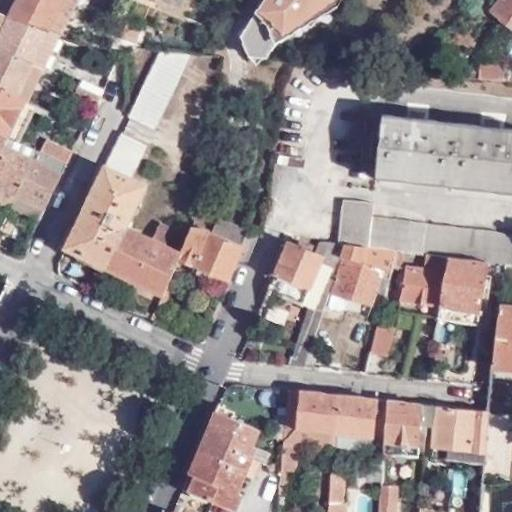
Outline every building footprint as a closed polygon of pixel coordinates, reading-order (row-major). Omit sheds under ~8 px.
[(18,0),(10,17),(60,33),(80,0),(18,0)] [(265,0),(237,40),(247,61),(266,62),(272,50),(336,14),(343,0),(265,0)] [(511,0),(504,0),(504,1),(503,0),(499,0),(488,11),(511,32),(511,0)] [(43,69),(60,33),(10,17),(3,15),(0,14),(0,13),(0,49),(33,65),(43,69)] [(0,89),(17,98),(33,65),(0,49),(0,89)] [(192,56),(161,52),(130,117),(156,129),(192,56)] [(26,103),(43,69),(33,65),(17,98),(22,101),(26,103)] [(100,97),(103,91),(81,80),(78,86),(100,97)] [(97,101),(100,97),(78,86),(75,90),(97,101)] [(0,133),(5,136),(22,101),(17,98),(0,89),(0,133)] [(511,128),(382,114),(374,178),(511,193),(511,128)] [(161,295),(177,258),(178,254),(164,247),(172,230),(159,223),(150,240),(125,228),(145,187),(130,179),(147,145),(123,133),(66,251),(161,295)] [(0,154),(8,138),(7,137),(0,150),(0,154)] [(33,155),(36,150),(8,138),(0,154),(0,202),(8,206),(14,195),(33,155)] [(67,164),(73,152),(46,138),(39,151),(47,155),(67,164)] [(44,210),(67,164),(47,155),(44,161),(33,155),(14,195),(44,210)] [(38,221),(44,210),(14,195),(8,206),(38,221)] [(511,264),(511,234),(369,218),(371,204),(343,202),(339,244),(344,245),(396,251),(404,251),(427,254),(448,257),(489,262),(505,264),(511,264)] [(15,222),(3,217),(0,223),(0,229),(9,234),(15,222)] [(227,280),(247,236),(249,231),(219,219),(213,230),(205,227),(190,226),(178,254),(177,258),(227,280)] [(333,267),(336,268),(341,255),(344,245),(339,244),(320,242),(315,252),(288,241),(274,275),(308,290),(320,261),(333,267)] [(383,275),(389,276),(392,267),(396,251),(344,245),(341,255),(344,255),(334,293),(375,303),(383,275)] [(404,251),(396,251),(392,267),(400,268),(404,251)] [(399,299),(438,305),(448,257),(427,254),(425,267),(407,264),(399,299)] [(438,305),(436,320),(478,325),(489,262),(448,257),(438,305)] [(312,308),(315,309),(333,267),(320,261),(308,290),(274,275),(267,289),(312,308)] [(511,264),(505,264),(503,279),(511,280),(511,264)] [(296,353),(307,357),(322,312),(315,309),(312,308),(306,327),(304,327),(296,353)] [(492,358),(491,366),(511,368),(511,309),(499,308),(492,358)] [(376,324),(368,353),(387,357),(393,327),(376,324)] [(304,367),(307,357),(296,353),(293,352),(289,365),(304,367)] [(478,387),(489,388),(491,366),(492,358),(482,356),(478,387)] [(304,367),(312,368),(314,359),(307,357),(304,367)] [(295,443),(331,447),(331,434),(294,430),(298,390),(285,389),(281,441),(295,443)] [(334,395),(298,390),(294,430),(331,434),(334,395)] [(334,395),(331,434),(371,438),(374,399),(334,395)] [(415,456),(417,425),(419,405),(385,401),(382,454),(415,456)] [(217,405),(181,488),(237,511),(243,495),(238,493),(257,448),(252,445),(259,429),(231,417),(234,411),(217,405)] [(482,462),(486,412),(433,406),(430,445),(468,448),(468,460),(482,462)] [(482,462),(481,477),(511,479),(511,472),(511,414),(486,412),(482,462)] [(281,441),(277,495),(291,495),(295,443),(281,441)] [(468,448),(430,445),(428,457),(468,460),(468,448)] [(329,470),(325,511),(346,511),(347,505),(343,504),(345,472),(329,470)] [(379,484),(377,511),(393,511),(395,486),(379,484)]
